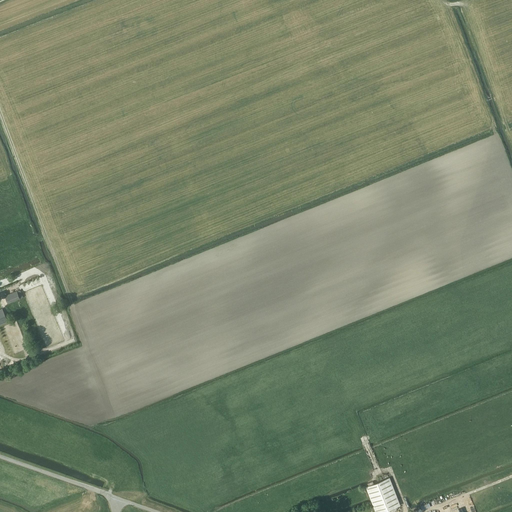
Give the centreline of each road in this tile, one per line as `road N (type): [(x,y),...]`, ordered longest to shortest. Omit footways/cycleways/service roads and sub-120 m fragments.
road 1 (track): [(0,111),(73,307)]
road 2 (unclassified): [(154,511),(0,457)]
